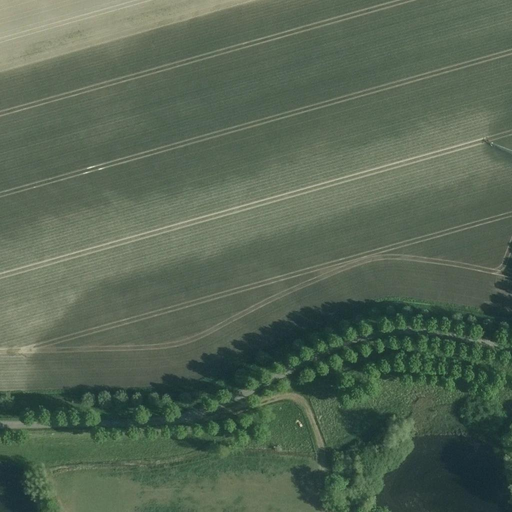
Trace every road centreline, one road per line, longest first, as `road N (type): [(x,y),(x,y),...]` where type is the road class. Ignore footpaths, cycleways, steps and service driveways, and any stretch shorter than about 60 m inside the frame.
road 1 (unclassified): [(0,425),(180,419),(339,345),(388,332),(511,348)]
road 2 (track): [(325,468),(310,412),(296,399),(191,416)]
